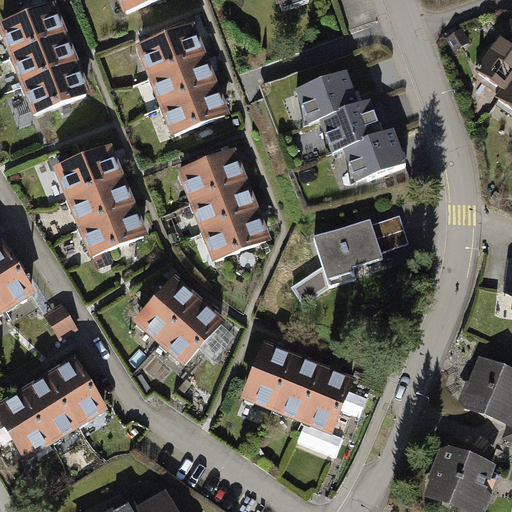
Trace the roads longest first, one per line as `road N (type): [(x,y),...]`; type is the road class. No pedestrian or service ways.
road 1 (residential): [(400,0),(457,164),(462,215),(446,303),(355,511)]
road 2 (residential): [(0,186),(140,411),(298,511)]
